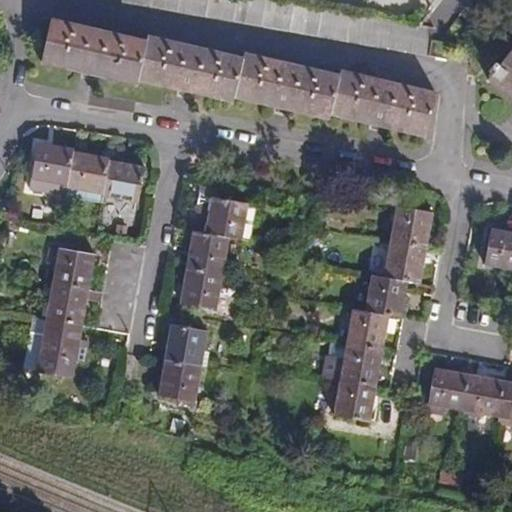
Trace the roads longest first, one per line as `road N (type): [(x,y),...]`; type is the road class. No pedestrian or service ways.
road 1 (residential): [(442,178),(457,75),(27,2)]
road 2 (residential): [(185,136),(442,178)]
road 3 (residential): [(185,136),(125,386)]
road 4 (residential): [(468,184),(439,344),(509,355)]
road 5 (residential): [(18,105),(185,136)]
